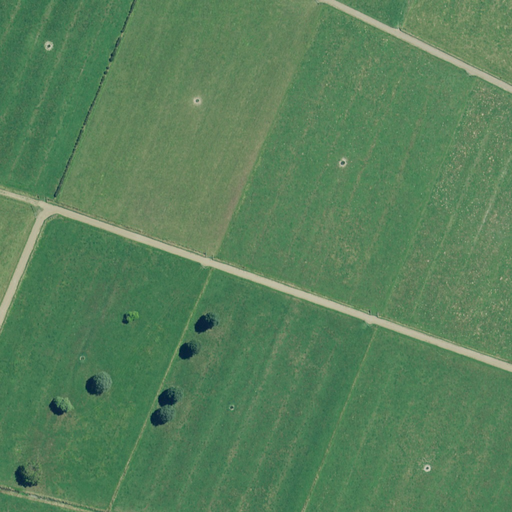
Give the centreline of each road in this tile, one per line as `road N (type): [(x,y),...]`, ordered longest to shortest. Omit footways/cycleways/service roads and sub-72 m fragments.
road 1 (track): [(0,197),(511,372)]
road 2 (track): [(511,90),(331,0)]
